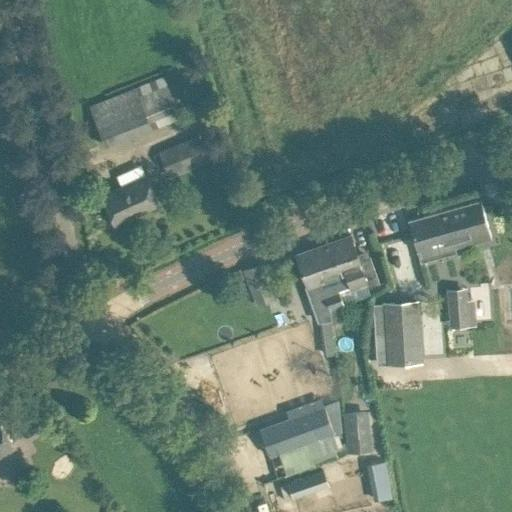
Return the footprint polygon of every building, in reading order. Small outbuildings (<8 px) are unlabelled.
[(166,75),(90,106),(106,145),(181,115),(166,75)] [(160,152),(170,175),(208,159),(198,135),(160,152)] [(102,195),(115,222),(158,203),(145,175),(102,195)] [(414,239),(417,250),(452,240),(454,247),(491,237),(486,218),(481,199),(408,220),(414,239)] [(350,234),(331,241),(342,272),(346,270),(351,284),(365,279),(367,286),(379,282),(369,254),(359,258),(350,234)] [(331,241),(297,254),(303,270),(308,284),(320,318),(332,317),(331,311),(330,308),(325,293),(338,288),(344,286),(351,284),(346,270),(342,272),(331,241)] [(258,304),(275,296),(259,261),(243,269),(258,304)] [(466,286),(448,287),(448,296),(449,308),(450,316),(468,315),(468,308),(466,286)] [(338,288),(325,293),(330,308),(331,311),(333,315),(334,322),(346,317),(341,304),(343,303),(338,288)] [(385,302),(374,303),(375,330),(376,361),(420,359),(419,326),(418,299),(415,299),(390,300),(385,301),(385,302)] [(320,320),(326,352),(338,350),(332,318),(320,320)] [(259,428),(269,455),(334,431),(325,405),(259,428)] [(374,446),(368,408),(344,411),(349,449),(374,446)] [(0,455),(15,446),(0,423),(0,455)] [(386,461),(370,464),(377,500),(392,497),(386,461)] [(288,480),(279,483),(285,498),(293,496),(328,484),(323,469),(288,480)]
